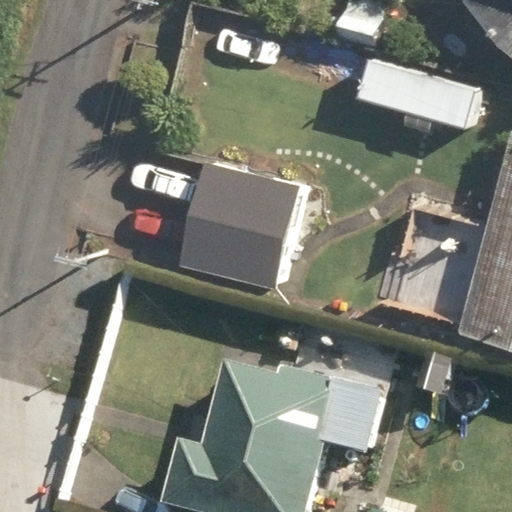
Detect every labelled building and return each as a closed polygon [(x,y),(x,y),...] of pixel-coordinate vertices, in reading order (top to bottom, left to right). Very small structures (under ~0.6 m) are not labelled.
[(384,0),(357,0),(349,41),(383,48),(394,2),(384,0)] [(511,0),(489,0),(511,23),(511,0)] [(217,160),(192,264),(291,287),(315,183),(217,160)] [(511,199),(476,329),(511,338),(511,199)] [(142,406),(162,325),(129,317),(109,398),(142,406)] [(181,507),(198,511),(325,511),(329,501),(336,503),(343,479),(335,477),(344,448),(383,460),(401,396),(351,382),(350,388),(307,376),(306,382),(246,365),(220,455),(198,449),(181,507)]
